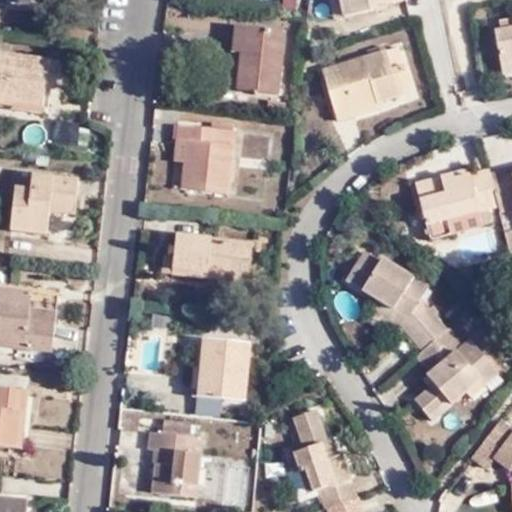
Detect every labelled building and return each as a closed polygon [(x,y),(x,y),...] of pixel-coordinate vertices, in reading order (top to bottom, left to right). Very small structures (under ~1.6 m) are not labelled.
[(341,0),(346,19),(387,11),(386,6),(418,0),(341,0)] [(511,59),(511,28),(502,31),(508,61),(511,59)] [(291,95),(296,53),(277,51),(279,33),(250,29),(246,55),(255,57),(252,91),(291,95)] [(298,35),(279,33),(277,51),(296,53),(298,35)] [(407,48),(398,51),(403,69),(413,65),(407,48)] [(422,90),(413,65),(403,69),(398,51),(333,72),(349,121),(365,115),(362,106),(383,99),(385,103),(422,90)] [(0,98),(43,103),(45,84),(48,60),(0,54),(0,98)] [(252,91),(255,57),(246,55),(243,90),(252,91)] [(58,61),(48,60),(45,84),(55,85),(58,61)] [(43,103),(0,98),(0,107),(42,112),(43,103)] [(387,108),(385,103),(383,99),(362,106),(365,115),(387,108)] [(298,105),(281,103),(280,112),(297,114),(298,105)] [(188,164),(185,190),(228,195),(235,135),(179,127),(177,143),(191,144),(188,164)] [(188,164),(191,144),(177,143),(174,162),(188,164)] [(454,215),(504,202),(496,171),(495,166),(459,176),(457,172),(421,181),(434,235),(440,238),(458,233),(454,215)] [(504,202),(506,209),(511,207),(511,166),(496,171),(504,202)] [(50,200),(73,203),(76,182),(29,176),(27,188),(13,187),(7,232),(44,237),(50,200)] [(72,217),(73,203),(50,200),(44,237),(51,238),(54,215),(72,217)] [(161,277),(206,284),(207,272),(241,277),(242,266),(250,266),(253,246),(176,237),(172,260),(164,259),(161,277)] [(408,323),(428,346),(453,324),(443,314),(448,308),(441,300),(436,304),(427,292),(434,280),(396,256),(394,261),(370,247),(353,273),(380,292),(381,292),(412,313),(408,323)] [(250,278),(250,266),(242,266),(241,277),(250,278)] [(240,288),(241,277),(207,272),(206,284),(240,288)] [(376,301),(408,323),(412,313),(381,292),(376,301)] [(24,320),(27,297),(0,293),(0,348),(47,354),(51,324),(24,320)] [(54,300),(27,297),(24,320),(51,324),(54,300)] [(443,379),(437,384),(421,398),(436,417),(471,389),(486,376),(479,368),(492,357),(476,336),(468,342),(453,324),(428,346),(422,351),(437,370),(443,379)] [(201,397),(214,398),(218,366),(213,366),(216,342),(207,340),(201,397)] [(259,347),(216,342),(213,366),(218,366),(214,398),(252,403),(259,347)] [(504,371),(492,357),(479,368),(486,376),(471,389),(476,394),(504,371)] [(430,376),(437,384),(443,379),(437,370),(430,376)] [(0,447),(14,450),(19,413),(23,413),(26,392),(0,389),(0,447)] [(33,394),(26,392),(23,413),(19,413),(14,450),(26,451),(33,394)] [(322,485),(327,501),(330,500),(360,491),(343,445),(334,449),(316,400),(297,408),(308,441),(294,446),(299,460),(292,462),(301,492),(322,485)] [(470,461),(488,472),(496,463),(509,472),(511,472),(511,486),(509,487),(510,511),(511,511),(511,433),(498,425),(470,461)] [(167,464),(158,463),(155,464),(151,495),(195,499),(200,455),(185,452),(187,437),(150,431),(148,449),(160,450),(169,452),(167,464)] [(202,439),(187,437),(185,452),(200,455),(202,439)] [(160,450),(158,463),(167,464),(169,452),(160,450)] [(360,491),(330,500),(333,511),(352,511),(365,508),(360,491)] [(0,511),(24,511),(25,506),(0,503),(0,511)]
